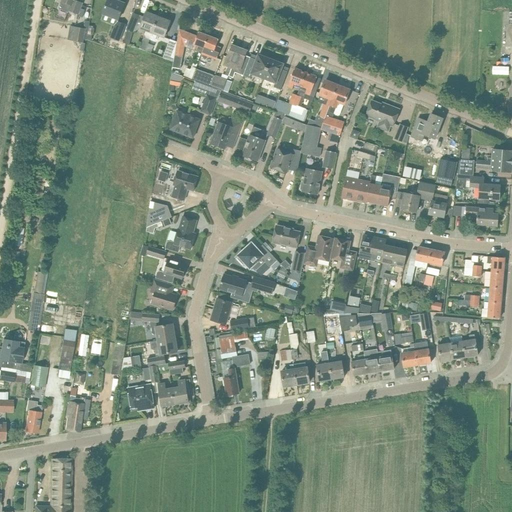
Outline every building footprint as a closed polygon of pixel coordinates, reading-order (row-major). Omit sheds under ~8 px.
[(62,0),(61,2),(59,9),(67,12),(68,10),(78,14),(79,12),(82,3),(76,0),(62,0)] [(105,7),(103,14),(118,20),(121,13),(125,4),(115,0),(108,0),(106,6),(106,5),(105,7)] [(134,30),(133,32),(134,32),(141,28),(146,30),(144,35),(146,38),(149,39),(158,16),(147,12),(145,17),(139,16),(134,30)] [(127,27),(126,29),(127,30),(133,32),(134,30),(139,16),(133,13),(127,27)] [(158,16),(149,39),(154,41),(156,40),(159,35),(165,37),(167,31),(171,21),(158,16)] [(75,27),(73,41),(83,43),(83,39),(86,40),(89,26),(89,22),(85,21),(83,28),(75,27)] [(115,25),(110,37),(118,41),(125,25),(117,22),(116,21),(115,25)] [(173,62),(172,67),(181,69),(185,46),(202,53),(209,36),(199,32),(197,36),(179,29),(177,42),(173,62)] [(127,30),(124,43),(129,45),(133,32),(127,30)] [(209,36),(202,53),(217,58),(217,57),(221,48),(216,46),(219,40),(209,36)] [(170,39),(163,58),(173,62),(177,42),(170,39)] [(227,58),(224,65),(228,66),(227,67),(228,67),(225,75),(229,76),(234,61),(240,48),(232,45),(228,54),(227,58)] [(234,61),(229,76),(232,77),(233,73),(234,72),(243,75),(250,58),(245,56),(248,51),(240,48),(234,61)] [(250,58),(243,75),(250,78),(251,75),(263,79),(266,72),(267,69),(271,60),(270,59),(270,57),(262,54),(262,56),(259,55),(257,60),(250,57),(250,58)] [(266,72),(263,79),(275,84),(273,87),(280,90),(284,81),(288,72),(281,69),(283,64),(280,63),(281,61),(273,58),(272,60),(271,60),(267,69),(266,72)] [(196,69),(192,79),(195,81),(210,86),(214,76),(196,69)] [(291,78),(288,87),(292,89),(294,83),(300,86),(301,86),(306,73),(295,69),(291,78)] [(169,85),(170,85),(174,86),(180,87),(182,76),(171,72),(169,85)] [(300,86),(297,95),(301,97),(299,102),(299,104),(301,105),(303,98),(309,100),(306,109),(309,110),(321,79),(317,77),(306,73),(301,86),(300,86)] [(210,86),(210,87),(221,91),(221,90),(222,90),(223,91),(227,81),(214,76),(210,86)] [(325,118),(327,111),(338,85),(326,80),(320,95),(326,97),(319,117),(325,118)] [(195,81),(192,89),(203,93),(207,95),(200,111),(210,115),(216,99),(218,99),(222,90),(221,90),(221,91),(210,87),(210,86),(195,81)] [(344,104),(350,90),(338,85),(327,111),(333,113),(338,102),(344,104)] [(218,99),(217,101),(249,113),(249,112),(253,102),(223,91),(222,90),(218,99)] [(256,102),(274,109),(277,101),(259,94),(256,102)] [(292,94),(290,99),(299,102),(301,97),(297,95),(292,94)] [(290,99),(288,104),(293,105),(289,117),(302,122),(307,110),(298,107),(299,104),(299,102),(290,99)] [(278,100),(275,110),(285,114),(284,116),(289,117),(293,105),(288,104),(278,100)] [(386,104),(386,106),(372,100),(366,116),(380,121),(377,127),(388,131),(390,126),(393,127),(399,109),(386,104)] [(177,111),(170,129),(193,138),(200,120),(177,111)] [(418,118),(415,128),(411,136),(422,141),(425,135),(435,139),(443,119),(431,114),(429,120),(425,119),(425,121),(418,118)] [(282,120),(274,117),(267,135),(275,138),(282,120)] [(285,117),(282,123),(292,127),(295,121),(285,117)] [(212,135),(213,135),(210,144),(225,150),(226,146),(233,148),(243,122),(233,118),(230,126),(218,122),(215,130),(214,129),(212,135)] [(339,135),(343,125),(325,118),(321,129),(339,135)] [(302,145),(301,151),(301,153),(319,156),(321,148),(317,147),(321,128),(306,125),(302,145)] [(402,142),(408,127),(400,125),(395,139),(402,142)] [(253,133),(262,135),(263,129),(254,126),(253,133)] [(250,134),(248,140),(240,137),(236,148),(244,150),(242,156),(244,157),(243,158),(250,161),(251,159),(258,162),(266,140),(250,134)] [(441,157),(443,146),(418,142),(415,160),(433,162),(434,156),(441,157)] [(378,147),(365,143),(363,148),(376,153),(378,147)] [(277,149),(271,167),(286,173),(289,165),(298,168),(300,158),(301,153),(301,151),(290,149),(287,148),(285,152),(277,149)] [(476,160),(476,168),(491,169),(491,171),(511,173),(511,169),(511,150),(493,149),(492,158),(487,158),(487,161),(476,160)] [(323,167),(332,169),(335,152),(326,150),(323,167)] [(440,159),(437,175),(453,179),(457,162),(440,159)] [(461,160),(460,175),(472,176),(473,161),(461,160)] [(318,195),(322,171),(307,168),(304,182),(302,182),(300,190),(302,190),(302,192),(318,195)] [(178,171),(175,180),(173,185),(175,186),(172,197),(184,200),(187,189),(194,191),(198,177),(178,171)] [(376,176),(372,175),(370,183),(366,202),(367,202),(377,204),(381,186),(375,184),(376,176)] [(401,176),(394,175),(391,188),(381,186),(377,204),(388,206),(390,198),(396,199),(401,176)] [(458,175),(456,188),(463,189),(465,188),(466,182),(471,182),(471,187),(480,187),(479,199),(489,199),(490,199),(499,200),(501,185),(483,184),(484,178),(474,177),(472,177),(472,176),(460,175),(458,175)] [(358,179),(346,177),(342,198),(354,201),(358,179)] [(358,179),(354,201),(366,203),(367,202),(366,202),(370,183),(370,182),(358,179)] [(400,199),(398,207),(402,208),(401,209),(417,212),(417,209),(416,209),(417,204),(418,205),(420,196),(425,197),(428,183),(420,182),(418,192),(414,191),(413,194),(405,193),(401,192),(400,199)] [(426,197),(424,207),(430,208),(429,214),(444,217),(448,217),(450,209),(445,208),(448,196),(434,193),(436,185),(428,183),(425,197),(426,197)] [(163,221),(169,218),(172,217),(167,206),(154,203),(153,210),(149,209),(146,228),(150,226),(151,226),(163,221)] [(494,209),(454,206),(453,212),(453,216),(475,217),(475,214),(478,214),(477,225),(497,226),(498,214),(493,213),(494,209)] [(178,229),(174,242),(169,241),(167,242),(165,248),(178,252),(180,246),(191,249),(196,234),(193,233),(196,220),(183,216),(179,229),(178,229)] [(273,242),(282,245),(297,248),(300,232),(286,229),(287,227),(276,225),(273,242)] [(316,247),(307,245),(304,264),(316,266),(318,258),(330,261),(335,238),(334,238),(334,239),(318,235),(316,247)] [(375,237),(364,235),(360,251),(372,253),(375,237)] [(386,240),(375,237),(372,253),(383,256),(381,263),(386,240)] [(351,241),(335,238),(330,261),(331,257),(342,260),(340,268),(353,271),(357,252),(349,251),(351,241)] [(386,240),(381,263),(393,265),(396,247),(385,245),(386,240)] [(239,256),(237,258),(243,265),(246,263),(250,268),(251,267),(255,271),(265,262),(270,267),(277,260),(269,252),(263,245),(262,245),(263,246),(258,250),(252,243),(238,256),(239,256)] [(152,248),(148,247),(146,253),(164,259),(166,252),(152,248)] [(408,250),(396,247),(393,265),(404,268),(408,250)] [(410,264),(406,283),(412,284),(416,265),(426,268),(427,263),(429,264),(432,249),(419,247),(418,250),(413,249),(410,264)] [(432,249),(429,264),(442,266),(442,262),(445,252),(432,249)] [(296,251),(291,271),(291,275),(294,278),(298,283),(305,253),(296,251)] [(505,258),(488,256),(487,263),(492,263),(491,272),(504,273),(505,258)] [(169,259),(165,273),(159,271),(157,272),(155,278),(172,283),(174,276),(182,279),(186,264),(169,259)] [(465,260),(464,270),(481,271),(481,266),(473,265),(473,263),(471,262),(471,261),(465,260)] [(285,262),(280,266),(284,271),(289,267),(285,262)] [(38,272),(34,293),(44,294),(45,290),(45,284),(47,273),(38,272)] [(485,279),(491,280),(490,287),(502,288),(504,273),(491,272),(486,272),(485,279)] [(224,274),(220,289),(229,292),(232,293),(231,297),(240,300),(241,295),(242,296),(246,281),(234,277),(224,274)] [(272,293),(275,283),(254,277),(251,287),(272,293)] [(153,304),(163,307),(173,310),(177,295),(165,292),(167,284),(155,280),(151,293),(156,294),(153,304)] [(285,296),(297,299),(300,291),(288,287),(285,296)] [(502,288),(490,287),(489,302),(501,303),(502,288)] [(32,302),(28,329),(38,330),(42,304),(43,302),(44,294),(34,293),(33,293),(32,302)] [(211,320),(220,322),(226,324),(232,303),(217,298),(211,320)] [(333,301),(331,310),(345,313),(346,306),(347,304),(333,301)] [(371,305),(362,302),(360,309),(369,311),(371,305)] [(501,303),(489,302),(488,309),(482,309),(481,317),(500,318),(501,303)] [(159,314),(132,312),(131,320),(143,321),(143,322),(151,323),(152,333),(155,335),(157,335),(158,341),(175,338),(173,324),(159,326),(158,322),(159,322),(159,314)] [(423,329),(430,328),(428,312),(421,314),(423,329)] [(350,313),(340,314),(343,331),(349,330),(349,329),(351,329),(351,326),(357,325),(355,315),(351,315),(350,313)] [(359,313),(357,313),(360,327),(373,325),(371,313),(359,313)] [(390,313),(382,314),(384,329),(392,328),(390,313)] [(412,323),(421,322),(420,314),(410,315),(412,323)] [(79,316),(68,315),(66,326),(78,328),(79,316)] [(337,315),(324,317),(327,335),(340,333),(337,315)] [(233,330),(233,332),(246,330),(246,328),(248,328),(247,319),(231,321),(233,330)] [(289,335),(293,359),(298,358),(296,349),(298,344),(297,334),(293,334),(292,328),(291,323),(287,323),(289,335)] [(490,324),(480,325),(480,333),(491,332),(490,324)] [(267,326),(265,335),(273,337),(275,328),(267,326)] [(75,331),(64,330),(63,339),(73,341),(75,331)] [(248,338),(246,330),(233,332),(233,334),(218,336),(219,338),(215,339),(217,347),(220,346),(220,350),(217,350),(219,359),(237,356),(235,347),(234,340),(248,338)] [(315,331),(309,332),(310,336),(311,342),(317,340),(315,331)] [(400,334),(394,335),(396,345),(402,344),(402,343),(414,341),(413,336),(412,336),(412,332),(400,334)] [(469,335),(470,340),(463,341),(466,357),(478,355),(475,334),(469,335)] [(87,336),(80,335),(77,358),(83,359),(87,336)] [(293,359),(289,335),(291,349),(280,351),(282,361),(293,359)] [(450,338),(453,359),(466,357),(463,341),(462,337),(450,338)] [(178,351),(175,338),(158,341),(150,342),(151,349),(156,351),(157,358),(148,359),(149,366),(150,366),(157,365),(165,364),(164,356),(164,354),(178,351)] [(453,359),(450,338),(450,339),(445,340),(446,344),(438,345),(441,361),(453,359)] [(24,342),(3,339),(2,349),(0,349),(0,366),(19,370),(20,363),(21,363),(24,342)] [(74,342),(62,341),(57,377),(69,378),(74,342)] [(427,341),(414,343),(415,347),(417,365),(431,363),(427,341)] [(121,366),(125,343),(116,342),(111,374),(117,375),(119,366),(121,366)] [(409,353),(402,354),(404,367),(417,365),(414,347),(408,348),(409,353)] [(377,349),(364,351),(364,354),(365,359),(368,373),(381,371),(379,357),(378,351),(377,349)] [(391,349),(378,351),(379,357),(381,371),(394,369),(393,359),(392,356),(392,355),(391,349)] [(324,364),(317,365),(318,371),(319,381),(332,379),(329,363),(327,351),(322,352),(324,364)] [(358,361),(352,362),(353,365),(354,375),(368,373),(365,359),(365,360),(364,354),(358,355),(358,361)] [(132,368),(130,357),(124,358),(122,370),(132,368)] [(185,367),(184,361),(169,363),(170,370),(185,367)] [(342,361),(329,363),(332,379),(344,377),(343,367),(342,361)] [(305,367),(305,362),(294,364),(294,369),(297,385),(310,383),(307,367),(305,367)] [(150,366),(153,382),(159,381),(157,365),(150,366)] [(44,388),(47,368),(35,366),(31,390),(34,391),(35,386),(44,388)] [(239,393),(235,366),(228,367),(230,377),(224,378),(227,395),(239,393)] [(297,385),(294,369),(282,371),(284,387),(297,385)] [(15,373),(0,370),(0,379),(14,382),(15,373)] [(83,375),(74,375),(74,384),(82,384),(83,375)] [(185,380),(178,381),(179,387),(173,388),(176,404),(189,402),(187,395),(190,395),(187,380),(185,380)] [(158,384),(160,397),(162,407),(176,404),(173,388),(166,389),(165,383),(158,384)] [(128,389),(130,398),(132,408),(143,406),(144,410),(154,408),(150,385),(128,389)] [(69,417),(67,430),(79,432),(82,417),(86,418),(89,400),(75,398),(76,389),(71,388),(66,416),(69,417)] [(0,411),(13,411),(13,400),(6,400),(6,393),(0,392),(0,411)] [(29,412),(27,421),(26,431),(37,433),(42,407),(36,406),(37,402),(29,401),(27,411),(29,412)] [(69,511),(71,458),(52,459),(50,506),(34,506),(34,511),(69,511)]
